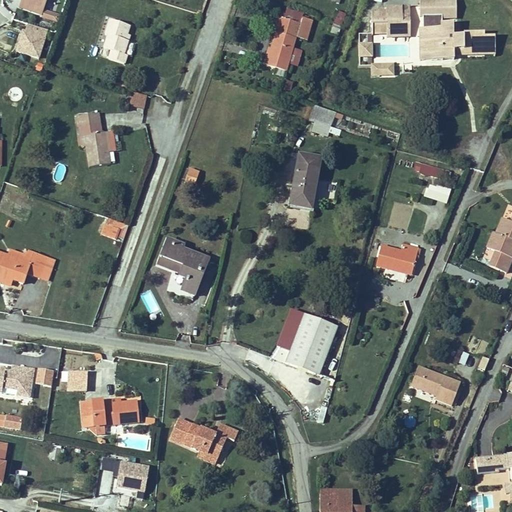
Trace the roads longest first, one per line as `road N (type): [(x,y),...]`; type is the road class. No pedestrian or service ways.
road 1 (residential): [(303,511),(302,447),(283,394),(221,357),(0,324)]
road 2 (unknown): [(511,331),(441,511)]
